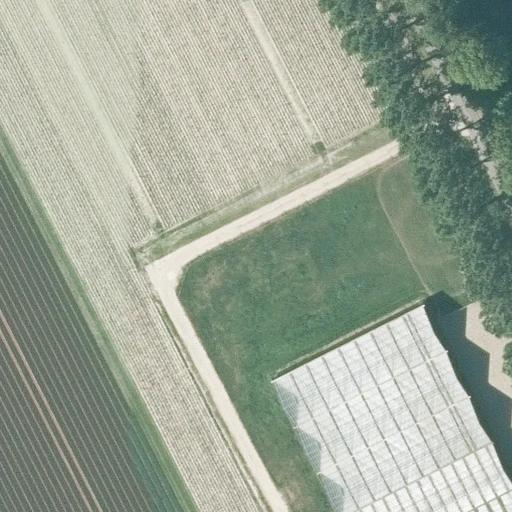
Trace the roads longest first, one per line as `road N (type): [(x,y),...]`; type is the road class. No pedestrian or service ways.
road 1 (track): [(281,511),(160,286),(169,261),(465,113)]
road 2 (unclassified): [(511,205),(407,0)]
